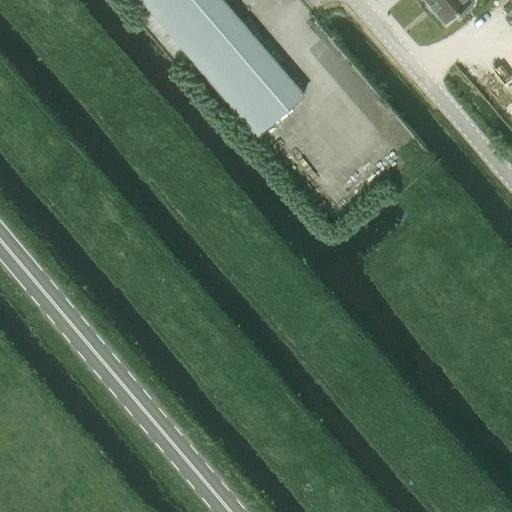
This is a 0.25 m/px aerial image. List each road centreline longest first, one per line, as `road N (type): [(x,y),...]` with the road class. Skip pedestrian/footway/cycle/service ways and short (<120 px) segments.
road 1 (secondary): [(228,511),(0,241)]
road 2 (tertiary): [(511,187),(351,0)]
